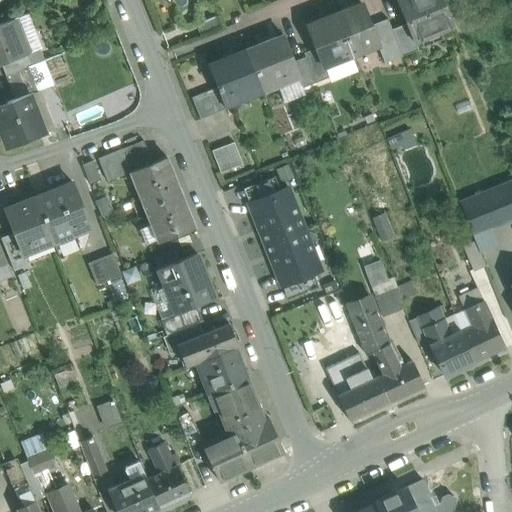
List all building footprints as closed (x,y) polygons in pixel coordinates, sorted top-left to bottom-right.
[(396,0),(406,24),(413,42),(415,42),(453,26),(442,0),(396,0)] [(349,10),(343,13),(343,12),(336,14),(352,56),(378,46),(378,45),(371,26),(362,4),(359,5),(357,4),(350,7),(349,10)] [(336,14),(323,19),(321,18),(312,22),(311,24),(307,26),(316,48),(323,67),(325,66),(352,56),(336,14)] [(218,16),(196,25),(200,36),(222,27),(218,16)] [(14,19),(0,24),(0,64),(1,64),(24,55),(28,54),(14,19)] [(387,19),(371,26),(378,45),(378,46),(384,63),(402,57),(391,30),(392,30),(387,19)] [(392,30),(391,30),(402,57),(418,50),(415,42),(413,42),(406,24),(392,30)] [(283,35),(246,50),(263,94),(300,80),(301,80),(294,62),(283,35)] [(323,67),(316,48),(304,53),(305,57),(306,57),(316,83),(329,78),(325,66),(323,67)] [(246,50),(209,65),(217,87),(217,88),(226,109),(263,94),(246,50)] [(24,55),(1,64),(5,76),(6,75),(28,67),(28,66),(24,55)] [(305,57),(294,62),(301,80),(300,80),(303,88),(316,83),(306,57),(305,57)] [(28,67),(6,75),(15,100),(24,97),(25,97),(39,92),(29,66),(28,66),(28,67)] [(217,88),(206,92),(215,114),(226,109),(217,88)] [(25,97),(40,136),(54,130),(39,92),(25,97)] [(206,92),(191,98),(200,120),(215,114),(206,92)] [(15,100),(0,106),(0,130),(7,149),(40,136),(25,97),(24,97),(15,100)] [(398,134),(388,138),(392,149),(403,145),(398,134)] [(152,163),(144,141),(121,150),(130,172),(152,163)] [(234,143),(212,151),(221,173),(243,165),(234,143)] [(121,149),(98,159),(107,181),(130,172),(121,150),(121,149)] [(130,172),(159,243),(195,228),(166,157),(152,163),(130,172)] [(93,161),(82,165),(90,185),(101,180),(93,161)] [(511,181),(459,203),(473,236),(491,229),(511,220),(511,181)] [(71,183),(35,198),(53,243),(89,228),(71,183)] [(288,189),(250,204),(282,285),(320,270),(288,189)] [(53,243),(35,198),(5,210),(14,233),(23,255),(24,255),(53,243)] [(383,214),(373,218),(383,241),(392,237),(383,214)] [(491,229),(473,236),(475,242),(479,252),(497,245),(491,229)] [(23,255),(14,233),(1,238),(14,271),(28,265),(24,255),(23,255)] [(475,242),(463,247),(473,270),(484,265),(479,252),(475,242)] [(152,258),(157,269),(178,261),(175,249),(152,258)] [(113,254),(87,264),(96,286),(121,276),(113,254)] [(178,261),(157,269),(174,314),(214,298),(196,254),(178,261)] [(371,286),(393,278),(385,258),(364,266),(371,286)] [(393,278),(371,286),(376,297),(397,289),(393,278)] [(397,289),(401,299),(417,293),(412,282),(397,289)] [(376,297),(375,297),(382,317),(404,309),(401,299),(397,289),(376,297)] [(478,289),(459,297),(465,310),(483,301),(478,289)] [(372,299),(348,308),(366,355),(372,352),(372,351),(389,343),(372,299)] [(465,310),(464,310),(472,326),(461,331),(475,362),(505,348),(484,301),(483,301),(465,310)] [(443,306),(419,317),(427,337),(430,345),(450,336),(440,313),(445,311),(443,306)] [(197,310),(177,318),(181,330),(198,323),(202,322),(197,310)] [(317,325),(321,335),(343,326),(350,323),(347,314),(317,325)] [(427,337),(419,317),(408,322),(416,341),(427,337)] [(177,318),(162,324),(167,335),(172,333),(181,330),(177,318)] [(181,330),(172,333),(176,344),(203,334),(198,323),(181,330)] [(203,334),(176,344),(177,347),(181,345),(184,352),(189,363),(184,365),(185,367),(194,363),(234,347),(234,348),(236,347),(235,347),(237,346),(229,324),(203,334)] [(343,326),(321,335),(332,364),(354,353),(343,326)] [(450,336),(430,345),(445,376),(475,362),(461,331),(450,336)] [(167,335),(164,336),(170,352),(179,354),(184,352),(181,345),(177,347),(176,344),(172,333),(167,335)] [(389,343),(372,351),(372,352),(383,374),(400,366),(389,343)] [(234,347),(194,363),(207,394),(212,392),(212,391),(247,378),(234,348),(234,347)] [(332,364),(324,367),(338,395),(371,380),(357,352),(354,353),(332,364)] [(383,374),(376,378),(388,403),(424,386),(412,361),(383,374)] [(247,378),(212,391),(212,392),(230,436),(263,420),(247,378)] [(338,395),(337,395),(350,420),(388,403),(376,378),(371,380),(338,395)] [(106,433),(116,427),(124,424),(114,402),(95,410),(106,433)] [(188,412),(178,417),(189,444),(201,439),(188,412)] [(230,436),(203,448),(218,481),(283,451),(268,418),(263,420),(230,436)] [(124,424),(116,427),(122,443),(131,440),(124,424)] [(92,436),(78,441),(92,476),(106,470),(92,436)] [(164,442),(148,450),(158,473),(177,465),(180,464),(175,453),(170,455),(164,442)] [(47,455),(28,463),(34,477),(53,468),(47,455)] [(138,462),(126,468),(131,480),(144,474),(138,462)] [(28,463),(7,471),(23,506),(35,501),(42,497),(34,477),(28,463)] [(158,473),(146,479),(159,508),(190,494),(177,465),(158,473)] [(131,480),(110,489),(119,511),(150,511),(159,508),(146,479),(144,474),(131,480)] [(435,504),(423,478),(405,486),(417,511),(456,511),(454,507),(457,501),(455,496),(448,493),(443,496),(441,501),(435,504)] [(77,511),(67,486),(50,494),(57,511),(77,511)] [(417,511),(405,486),(374,501),(375,503),(378,511),(417,511)] [(23,506),(17,509),(18,511),(40,511),(35,501),(23,506)] [(378,511),(375,503),(355,511),(378,511)]
